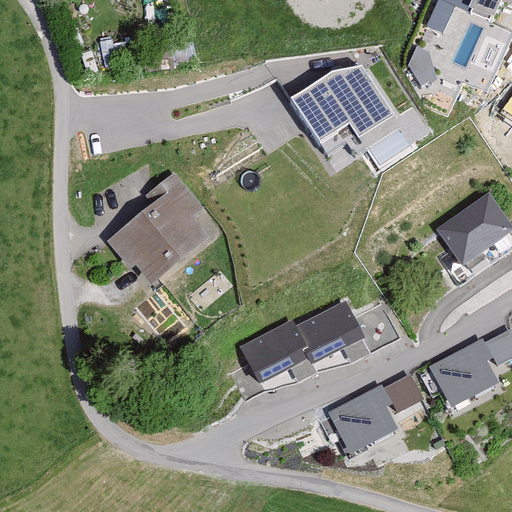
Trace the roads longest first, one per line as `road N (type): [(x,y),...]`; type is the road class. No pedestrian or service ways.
road 1 (unclassified): [(27,0),(60,76),(66,305),(89,412),(146,456),(195,464)]
road 2 (residential): [(195,464),(233,428),(409,360),(511,301)]
road 3 (unclassified): [(195,464),(315,483),(416,511)]
